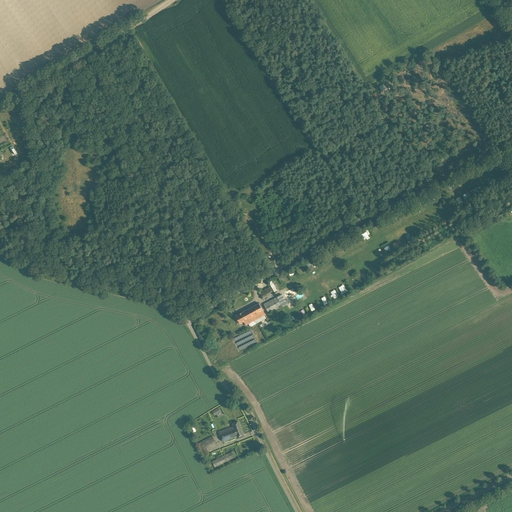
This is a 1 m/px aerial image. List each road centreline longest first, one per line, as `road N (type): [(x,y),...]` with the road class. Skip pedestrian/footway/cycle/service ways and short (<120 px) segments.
road 1 (unclassified): [(297,511),(244,407),(217,377),(187,320),(278,270)]
road 2 (track): [(278,270),(511,141)]
road 3 (track): [(171,0),(0,104)]
